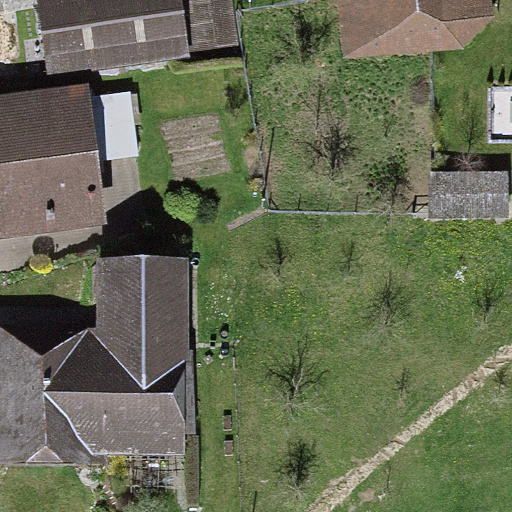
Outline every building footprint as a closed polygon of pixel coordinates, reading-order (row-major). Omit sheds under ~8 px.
[(41,0),(54,72),(178,55),(170,0),(41,0)] [(342,0),(348,57),(462,48),(493,20),(490,0),(342,0)] [(0,111),(0,230),(95,218),(88,161),(137,154),(129,94),(0,111)] [(435,214),(502,214),(503,175),(434,176),(435,214)] [(102,344),(0,343),(0,441),(104,441),(104,433),(183,433),(195,433),(191,353),(184,353),(184,264),(103,265),(102,344)]
